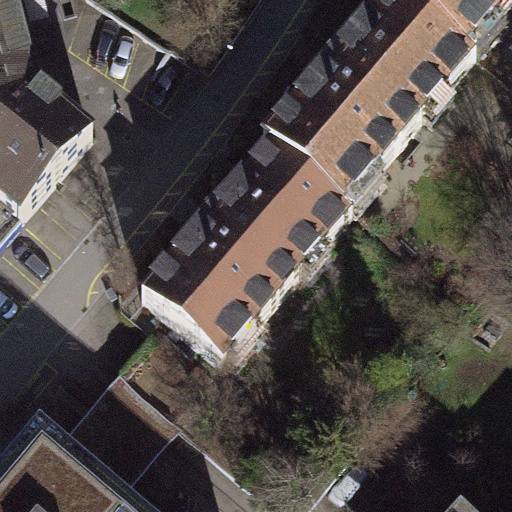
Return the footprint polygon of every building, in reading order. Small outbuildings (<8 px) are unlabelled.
[(0,0),(0,213),(19,230),(92,143),(35,95),(31,80),(9,0),(0,0)] [(43,0),(22,0),(30,31),(49,27),(43,0)] [(474,62),(469,57),(400,0),(387,0),(263,147),(269,151),(345,215),(474,62)] [(511,0),(400,0),(469,57),(511,5),(511,0)] [(350,219),(345,215),(269,151),(139,304),(220,372),(350,219)] [(0,252),(19,230),(0,213),(0,252)] [(162,338),(123,383),(173,427),(213,381),(162,338)] [(0,511),(133,511),(121,501),(180,436),(120,384),(61,456),(36,435),(0,478),(0,511)] [(400,400),(365,439),(404,473),(438,434),(400,400)]
